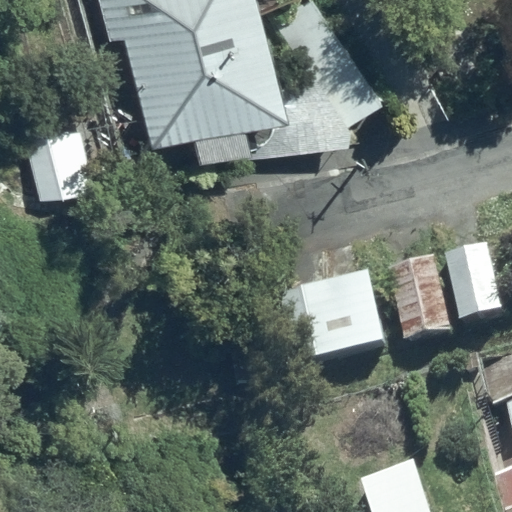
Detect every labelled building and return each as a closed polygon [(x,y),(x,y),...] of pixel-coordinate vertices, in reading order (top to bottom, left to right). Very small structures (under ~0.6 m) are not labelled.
[(284,72),(263,0),(101,0),(108,24),(121,20),(152,129),(194,117),(201,141),(250,127),(243,101),(272,92),(272,94),(272,96),(272,97),(272,99),(272,101),(272,102),(272,104),(272,106),(272,107),(272,109),(271,110),(271,112),(271,114),(270,115),(270,117),(269,118),(269,120),(268,122),(268,123),(267,125),(267,126),(266,128),(265,129),(265,131),(264,132),(263,134),(262,135),(261,137),(260,138),(260,139),(259,141),(258,142),(257,144),(256,145),(255,146),(292,140),(297,160),(334,134),(341,135),(349,112),(381,90),(318,0),(270,0),(296,37),(284,72)] [(511,262),(505,235),(451,249),(469,319),(511,308),(511,262)] [(440,251),(393,265),(415,338),(461,324),(440,251)] [(380,267),(222,298),(237,375),(395,344),(380,267)] [(511,463),(499,466),(506,499),(511,497),(511,354),(481,362),(491,404),(511,399),(511,405),(511,463)] [(444,511),(427,458),(369,476),(380,511),(444,511)]
